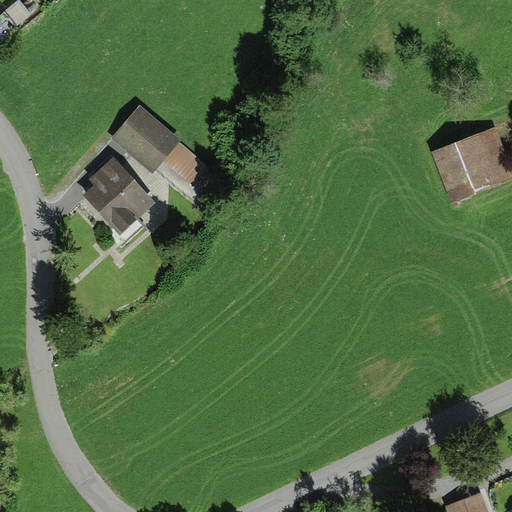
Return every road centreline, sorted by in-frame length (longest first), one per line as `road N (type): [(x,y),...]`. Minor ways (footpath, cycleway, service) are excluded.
road 1 (residential): [(115,511),(74,464),(51,417),(38,349),(32,204),(0,132)]
road 2 (residential): [(249,511),(511,392)]
